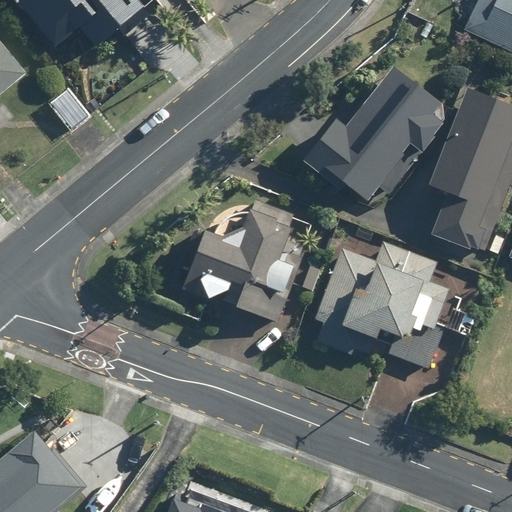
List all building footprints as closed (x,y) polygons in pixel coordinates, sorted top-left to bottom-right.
[(19,0),(57,47),(82,27),(97,45),(146,7),(140,0),(19,0)] [(511,0),(481,0),(467,30),(511,51),(511,0)] [(0,95),(29,73),(0,36),(0,95)] [(434,110),(391,77),(350,128),(339,119),(309,158),(342,184),(348,177),(372,195),(415,140),(425,147),(439,131),(426,120),(434,110)] [(63,90),(48,103),(72,130),(87,118),(63,90)] [(511,163),(503,161),(511,137),(511,133),(489,125),(495,110),(467,100),(435,183),(453,190),(438,232),(486,250),(511,180),(511,163)] [(183,288),(280,321),(307,244),(287,237),(295,214),(256,200),(247,225),(223,235),(196,225),(182,265),(190,268),(183,288)] [(344,247),(316,318),(325,321),(317,340),(354,354),(357,345),(428,372),(446,328),(437,325),(451,288),(433,281),(441,262),(384,240),(377,260),(344,247)] [(0,456),(0,511),(47,511),(84,481),(37,426),(0,456)] [(226,511),(173,493),(165,511),(226,511)]
